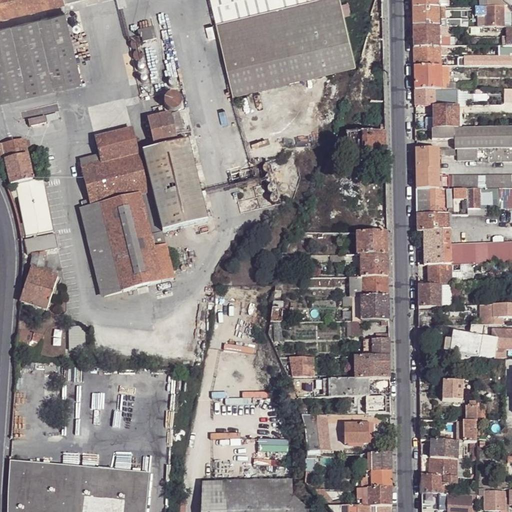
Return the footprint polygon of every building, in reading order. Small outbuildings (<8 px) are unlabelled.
[(0,0),(0,19),(78,0),(0,0)] [(212,0),(218,22),(310,0),(212,0)] [(340,0),(310,0),(218,22),(235,94),(242,92),(291,81),(355,65),(340,0)] [(374,0),(369,16),(372,16),(383,16),(382,0),(374,0)] [(449,0),(440,0),(440,4),(447,5),(447,8),(450,8),(449,0)] [(507,9),(498,0),(487,0),(487,9),(507,9)] [(440,8),(414,7),(415,26),(451,26),(464,27),(464,21),(446,20),(447,8),(440,8)] [(506,29),(507,9),(487,9),(479,9),(479,18),(481,18),(488,18),(488,27),(503,29),(506,29)] [(64,16),(0,31),(0,100),(1,104),(56,91),(68,88),(81,85),(64,16)] [(451,26),(415,26),(415,47),(440,48),(442,48),(448,48),(451,48),(451,26)] [(511,28),(506,29),(503,29),(503,49),(511,48),(511,28)] [(157,43),(153,29),(138,32),(139,38),(142,38),(144,46),(157,43)] [(367,37),(363,56),(374,56),(384,56),(383,37),(367,37)] [(442,48),(440,48),(415,47),(415,67),(441,67),(441,59),(441,56),(442,48)] [(511,48),(503,49),(499,49),(499,59),(511,60),(511,68),(511,48)] [(466,61),(466,67),(511,68),(511,60),(499,59),(466,59),(466,61)] [(415,67),(416,90),(437,90),(442,90),(441,67),(415,67)] [(448,67),(441,67),(442,90),(444,90),(448,90),(448,83),(449,83),(450,67),(448,67)] [(291,81),(242,92),(251,128),(299,116),(291,81)] [(68,88),(56,91),(58,96),(70,93),(68,88)] [(437,90),(416,90),(416,107),(434,107),(437,107),(437,90)] [(442,90),(437,90),(437,107),(459,108),(459,97),(451,96),(451,94),(444,95),(444,90),(442,90)] [(511,102),(511,90),(503,91),(504,103),(511,102)] [(376,94),(376,102),(384,102),(385,93),(378,94),(376,94)] [(21,114),(23,121),(60,112),(58,105),(21,114)] [(459,108),(437,107),(434,107),(434,130),(460,130),(459,115),(459,108)] [(171,116),(177,142),(185,140),(178,114),(171,116)] [(60,115),(50,117),(52,123),(62,121),(60,115)] [(154,148),(177,142),(171,116),(154,120),(148,121),(154,148)] [(31,122),(33,128),(47,124),(46,119),(31,122)] [(386,154),(385,133),(381,133),(376,133),(365,134),(365,128),(356,128),(356,130),(356,135),(346,135),(347,155),(358,155),(375,154),(386,154)] [(99,158),(101,164),(138,155),(132,131),(95,140),(99,158)] [(454,140),(455,131),(436,132),(436,140),(454,140)] [(511,150),(511,131),(485,131),(476,131),(469,131),(455,131),(454,140),(456,140),(456,151),(511,150)] [(201,196),(197,180),(194,167),(188,142),(143,152),(149,178),(163,234),(208,223),(202,200),(206,199),(205,195),(201,196)] [(0,164),(5,163),(28,158),(25,143),(0,148),(0,164)] [(440,151),(440,157),(459,157),(459,160),(461,162),(478,161),(479,163),(511,162),(511,150),(456,151),(440,151)] [(416,152),(417,192),(440,192),(440,157),(440,151),(416,152)] [(375,162),(375,154),(358,155),(358,162),(375,162)] [(138,155),(101,164),(82,169),(90,201),(91,208),(101,206),(122,294),(174,280),(166,248),(154,251),(140,196),(148,194),(144,179),(138,155)] [(16,188),(34,183),(28,158),(5,163),(11,189),(16,188)] [(82,169),(101,164),(99,158),(80,163),(82,169)] [(194,167),(197,180),(203,178),(200,165),(194,167)] [(453,186),(453,191),(511,190),(511,176),(453,178),(453,183),(453,186)] [(166,248),(163,234),(149,178),(144,179),(148,194),(140,196),(154,251),(166,248)] [(24,225),(26,238),(27,239),(34,238),(38,237),(53,234),(43,181),(34,183),(16,188),(24,225)] [(449,217),(449,218),(452,217),(491,217),(491,210),(510,209),(510,201),(511,200),(511,190),(453,191),(440,192),(417,192),(417,218),(449,217)] [(386,205),(386,196),(377,196),(377,205),(386,205)] [(81,203),(82,210),(91,208),(90,201),(81,203)] [(377,225),(386,224),(386,205),(377,205),(377,225)] [(105,298),(122,294),(101,206),(91,208),(82,210),(105,298)] [(417,218),(418,235),(424,235),(450,234),(449,218),(449,217),(417,218)] [(357,256),(360,257),(387,256),(387,234),(357,234),(357,256)] [(424,235),(424,250),(450,248),(450,247),(450,234),(424,235)] [(39,240),(38,237),(34,238),(35,240),(26,242),(29,256),(59,250),(57,236),(39,240)] [(485,250),(485,266),(511,265),(511,245),(475,247),(475,250),(485,250)] [(450,248),(450,267),(470,266),(482,266),(485,266),(485,250),(475,250),(475,247),(470,247),(450,247),(450,248)] [(424,250),(424,268),(428,268),(447,267),(450,267),(450,248),(424,250)] [(31,270),(41,274),(45,256),(34,257),(31,270)] [(353,274),(352,279),(360,279),(360,257),(357,256),(352,257),(352,266),(353,274)] [(360,279),(362,279),(388,278),(387,256),(360,257),(360,279)] [(344,257),(344,263),(344,264),(348,264),(348,267),(352,266),(352,257),(344,257)] [(302,258),(288,258),(288,266),(302,266),(302,258)] [(447,267),(428,268),(428,289),(441,288),(451,288),(450,267),(447,267)] [(31,270),(19,302),(48,310),(57,279),(41,274),(31,270)] [(362,298),(388,297),(388,278),(362,279),(362,298)] [(422,289),(418,289),(419,309),(441,309),(441,288),(428,289),(422,289)] [(451,308),(451,288),(441,288),(441,309),(451,308)] [(381,323),(388,322),(388,297),(362,298),(360,298),(360,323),(381,323)] [(511,317),(511,305),(482,307),(483,326),(504,325),(504,318),(511,317)] [(271,306),(268,325),(274,325),(274,324),(280,324),(280,306),(271,306)] [(351,323),(351,338),(357,338),(357,340),(362,340),(360,323),(353,323),(351,323)] [(313,338),(313,327),(328,327),(328,324),(294,324),(294,338),(313,338)] [(280,325),(274,325),(275,343),(282,343),(282,325),(280,325)] [(448,354),(448,364),(458,363),(459,357),(483,359),(483,358),(497,359),(496,362),(508,361),(508,351),(511,351),(511,330),(493,330),(494,340),(483,338),(485,327),(471,328),(471,336),(454,335),(448,342),(445,345),(444,351),(446,354),(448,354)] [(85,353),(85,328),(68,328),(68,353),(85,353)] [(18,330),(16,353),(38,358),(44,338),(18,330)] [(389,357),(388,340),(376,341),(371,341),(371,342),(372,357),(389,357)] [(362,358),(372,357),(371,342),(362,342),(362,358)] [(354,381),(367,381),(389,381),(389,357),(372,357),(362,358),(353,358),(354,380),(354,381)] [(312,378),(312,359),(290,359),(291,378),(312,378)] [(330,399),(366,398),(367,398),(367,381),(354,381),(354,380),(348,380),(330,381),(330,399)] [(322,381),(322,399),(330,399),(330,381),(322,381)] [(461,404),(463,385),(442,383),(441,403),(461,404)] [(419,385),(420,421),(433,421),(433,401),(432,401),(429,399),(427,396),(428,385),(419,385)] [(366,414),(389,414),(389,397),(367,398),(366,398),(366,414)] [(467,408),(467,422),(475,422),(477,422),(476,408),(470,408),(467,408)] [(317,416),(303,417),(305,425),(308,453),(320,452),(317,416)] [(327,416),(317,416),(320,452),(330,451),(327,416)] [(467,422),(456,423),(456,443),(470,443),(475,442),(475,422),(467,422)] [(430,423),(420,423),(420,443),(428,442),(431,442),(430,423)] [(371,440),(371,424),(343,425),(343,445),(366,444),(366,440),(371,440)] [(431,442),(428,442),(428,460),(456,460),(456,443),(447,443),(437,443),(431,442)] [(369,473),(390,472),(390,454),(369,454),(369,473)] [(428,460),(420,460),(420,475),(428,475),(428,478),(439,478),(441,478),(456,477),(456,460),(428,460)] [(145,511),(149,475),(9,463),(7,503),(7,511),(145,511)] [(369,490),(390,490),(390,472),(369,473),(369,479),(369,490)] [(305,484),(311,490),(315,490),(315,485),(310,485),(310,478),(333,477),(333,473),(317,473),(306,474),(305,484)] [(439,495),(439,478),(428,478),(421,478),(421,495),(437,495),(439,495)] [(360,490),(366,490),(369,490),(369,479),(363,479),(363,482),(360,482),(360,490)] [(308,511),(292,496),(291,480),(204,482),(202,511),(308,511)] [(311,490),(329,510),(342,509),(340,503),(331,503),(321,490),(315,490),(311,490)] [(365,508),(390,508),(390,490),(369,490),(366,490),(365,508)] [(483,492),(483,495),(483,511),(502,511),(503,493),(483,492)] [(447,494),(439,495),(437,495),(437,508),(446,507),(446,498),(447,498),(447,494)] [(470,511),(471,498),(447,498),(446,498),(446,507),(446,511),(470,511)]
